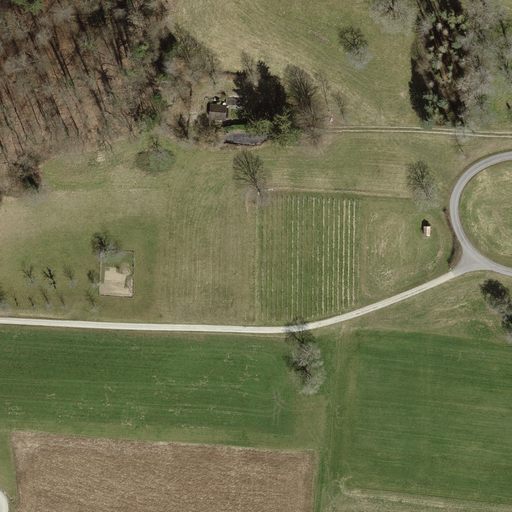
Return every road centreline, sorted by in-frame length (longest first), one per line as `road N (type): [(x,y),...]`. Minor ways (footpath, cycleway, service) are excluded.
road 1 (track): [(0,319),(270,328),(362,313),(479,259)]
road 2 (unclassified): [(511,270),(479,259),(456,221),(460,184),(498,155),(511,154)]
